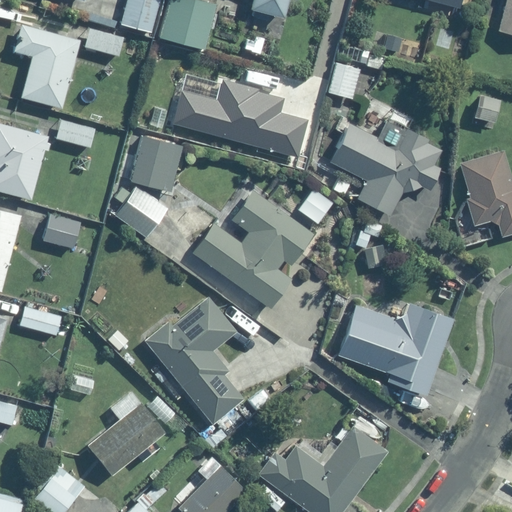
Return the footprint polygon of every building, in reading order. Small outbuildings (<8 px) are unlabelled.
[(159,0),(126,0),(120,24),(150,33),(159,0)] [(215,2),(207,0),(170,0),(162,39),(204,49),(215,2)] [(251,0),(250,7),(286,17),(290,0),(251,0)] [(461,0),(425,0),(458,9),(461,0)] [(511,0),(503,0),(496,31),(511,34),(511,0)] [(34,57),(23,96),(62,107),(81,41),(23,24),(15,52),(34,57)] [(90,30),(86,47),(116,54),(120,37),(90,30)] [(358,71),(332,64),(325,92),(351,98),(358,71)] [(499,101),(478,95),(472,118),(493,124),(499,101)] [(60,120),(55,138),(89,149),(95,130),(60,120)] [(0,122),(0,190),(28,199),(47,136),(0,122)] [(348,124),(331,161),(366,180),(356,198),(387,216),(401,192),(419,186),(428,190),(438,170),(432,167),(441,149),(426,142),(428,138),(402,126),(393,145),(348,124)] [(181,143),(142,135),(131,182),(171,191),(181,143)] [(491,237),(487,225),(497,222),(502,237),(511,233),(511,188),(501,151),(458,164),(468,199),(447,205),(459,247),(491,237)] [(135,187),(115,216),(146,237),(166,209),(135,187)] [(216,227),(196,254),(269,309),(291,279),(277,268),(284,259),(291,265),(314,234),(252,188),(228,220),(246,234),(238,244),(216,227)] [(330,203),(313,191),(298,211),(316,223),(330,203)] [(20,214),(0,208),(0,289),(0,290),(20,214)] [(49,213),(42,240),(73,248),(80,222),(49,213)] [(173,317),(144,341),(210,423),(240,399),(221,375),(227,370),(211,351),(235,332),(207,296),(176,321),(173,317)] [(402,321),(355,305),(337,356),(388,374),(385,382),(426,396),(453,318),(408,302),(402,321)] [(24,303),(18,325),(54,336),(60,313),(24,303)] [(87,448),(112,476),(164,430),(130,391),(109,410),(118,420),(87,448)] [(157,396),(147,405),(163,424),(173,415),(157,396)] [(0,399),(0,421),(10,424),(16,404),(0,399)] [(257,474),(306,511),(339,511),(387,450),(354,425),(322,465),(296,445),(284,461),(274,453),(257,474)] [(179,511),(226,511),(248,491),(212,455),(197,471),(208,482),(179,511)] [(60,511),(82,486),(51,460),(25,491),(51,511),(60,511)] [(155,479),(137,495),(148,507),(166,491),(155,479)] [(0,493),(0,511),(22,511),(25,500),(0,493)] [(146,511),(135,501),(124,511),(146,511)]
